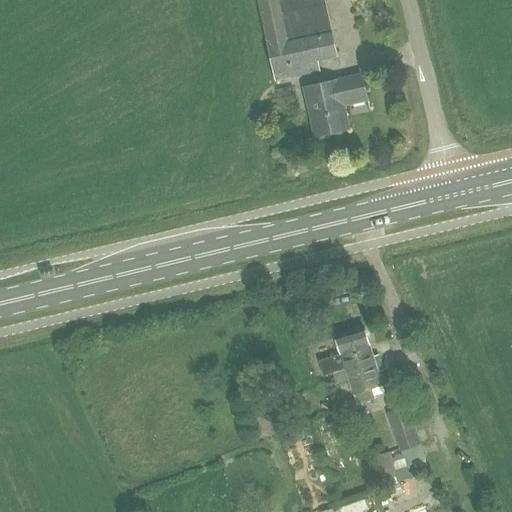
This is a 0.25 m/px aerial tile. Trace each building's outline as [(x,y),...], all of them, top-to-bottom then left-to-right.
[(339,57),(325,0),(257,0),(276,82),(321,72),(319,62),(339,57)] [(368,100),(362,75),(305,87),(316,137),(349,129),(344,105),(368,100)] [(364,328),(335,337),(341,354),(318,361),(323,377),(346,369),(348,377),(353,395),(354,395),(357,404),(374,399),(371,389),(382,386),(378,373),(383,371),(380,360),(374,361),(369,345),(364,328)] [(387,413),(406,466),(425,459),(406,406),(387,413)] [(389,453),(376,457),(386,487),(398,483),(389,453)]
